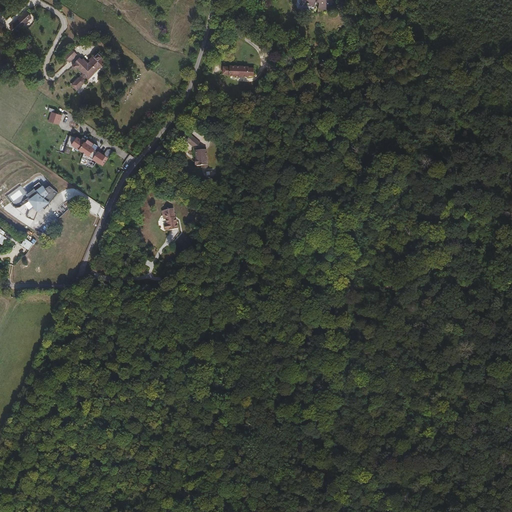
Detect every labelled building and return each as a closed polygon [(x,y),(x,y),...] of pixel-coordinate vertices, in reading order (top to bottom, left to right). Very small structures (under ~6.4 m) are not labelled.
[(314,8),(331,10),(332,0),(301,0),(302,4),(314,6),(314,8)] [(7,31),(11,36),(18,30),(31,18),(26,13),(7,31)] [(21,46),(20,43),(13,50),(15,52),(21,46)] [(77,66),(87,77),(92,72),(93,73),(99,67),(100,68),(106,62),(96,52),(93,55),(94,57),(90,61),(88,63),(85,60),(83,61),(82,60),(80,58),(74,63),(75,64),(77,66)] [(246,66),(227,65),(227,67),(227,74),(226,76),(245,76),(245,75),(251,76),(252,68),(246,67),(246,66)] [(52,110),(48,120),(59,123),(63,114),(52,110)] [(202,142),(192,134),(188,140),(195,146),(200,145),(202,142)] [(73,145),(88,155),(93,147),(91,145),(92,141),(87,137),(86,139),(70,135),(69,137),(66,146),(66,145),(64,152),(69,153),(71,148),(71,147),(68,146),(70,144),(71,145),(73,145)] [(211,167),(209,148),(197,149),(198,158),(197,158),(198,165),(199,165),(204,165),(205,168),(211,167)] [(97,149),(92,158),(100,163),(105,155),(97,149)] [(103,166),(109,157),(106,155),(100,164),(103,166)] [(37,210),(58,195),(50,184),(45,187),(38,176),(22,188),(37,210)] [(164,211),(165,215),(167,215),(168,219),(168,224),(166,224),(167,230),(180,228),(178,219),(176,219),(176,217),(177,217),(175,208),(166,210),(164,211)] [(21,245),(29,251),(34,244),(25,239),(21,245)]
